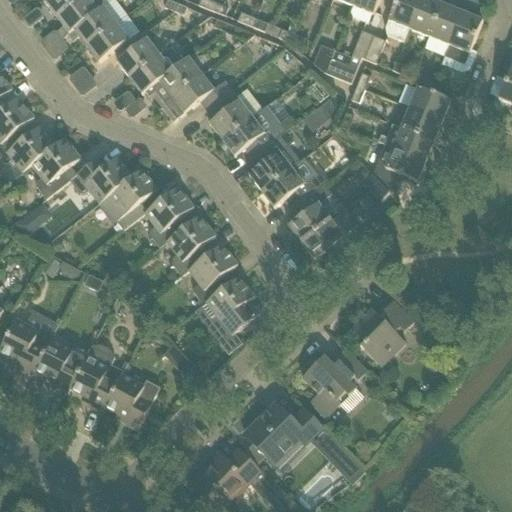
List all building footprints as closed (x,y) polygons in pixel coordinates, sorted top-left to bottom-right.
[(51,0),(45,5),(58,21),(85,0),(51,0)] [(102,0),(85,0),(58,21),(65,30),(59,34),(65,41),(70,38),(100,15),(99,13),(104,9),(102,0)] [(213,13),(216,5),(202,0),(200,8),(213,13)] [(358,0),(335,0),(334,2),(354,10),(355,10),(358,0)] [(375,18),(381,0),(358,0),(355,10),(354,10),(351,19),(369,26),(372,17),(375,18)] [(423,0),(399,0),(389,24),(387,32),(388,38),(405,45),(410,32),(411,33),(424,0),(423,0)] [(411,33),(430,41),(444,8),(424,0),(411,33)] [(458,0),(456,8),(478,15),(481,6),(463,0),(458,0)] [(176,14),(179,6),(169,2),(166,10),(176,14)] [(216,5),(213,13),(226,19),(230,10),(216,5)] [(179,6),(176,14),(186,18),(188,10),(179,6)] [(430,41),(450,49),(451,49),(464,17),(444,8),(430,41)] [(117,27),(104,11),(104,9),(99,13),(100,15),(70,38),(74,44),(80,40),(87,49),(100,40),(117,27)] [(239,24),(253,30),(256,22),(242,16),(239,24)] [(467,67),(471,57),(484,24),(464,17),(451,49),(450,49),(446,58),(467,67)] [(87,49),(100,66),(129,43),(139,36),(126,19),(117,27),(100,40),(87,49)] [(225,34),(228,26),(218,22),(215,30),(225,34)] [(253,30),(274,38),(277,30),(256,22),(253,30)] [(228,26),(225,34),(249,43),(256,38),(228,26)] [(274,38),(293,46),(296,38),(277,30),(274,38)] [(366,61),(376,38),(364,33),(352,61),(337,55),(328,77),(352,86),(363,60),(366,61)] [(296,38),(293,46),(306,51),(309,43),(296,38)] [(376,38),(366,61),(378,66),(387,42),(376,38)] [(148,42),(118,64),(131,82),(161,59),(148,42)] [(328,77),(337,55),(323,49),(315,67),(327,76),(328,77)] [(162,61),(161,59),(131,82),(143,98),(147,96),(174,75),(185,65),(179,57),(170,56),(162,61)] [(163,109),(203,78),(190,62),(185,66),(185,65),(174,75),(147,96),(152,103),(156,100),(163,109)] [(410,71),(397,65),(394,73),(408,78),(410,71)] [(82,98),(98,87),(84,68),(68,79),(82,98)] [(511,71),(500,102),(511,107),(511,71)] [(0,102),(13,93),(0,75),(0,102)] [(363,76),(358,90),(366,93),(371,80),(363,76)] [(420,84),(434,90),(437,82),(423,77),(420,84)] [(209,115),(234,96),(226,86),(223,88),(215,94),(203,78),(163,109),(175,125),(201,105),(209,115)] [(434,90),(447,96),(451,88),(437,82),(434,90)] [(366,93),(358,90),(352,103),(361,106),(366,93)] [(419,91),(411,112),(443,125),(451,104),(419,91)] [(125,120),(144,113),(136,93),(118,99),(125,120)] [(234,96),(209,115),(215,123),(210,127),(223,144),(254,121),(253,120),(263,113),(248,93),(238,100),(234,96)] [(0,146),(1,148),(18,135),(35,121),(19,101),(2,114),(0,111),(0,146)] [(279,125),(289,119),(278,102),(268,108),(279,125)] [(330,103),(322,109),(328,117),(332,117),(338,113),(330,103)] [(245,153),(253,162),(287,135),(267,110),(263,113),(253,120),(254,121),(223,144),(236,160),(245,153)] [(411,112),(403,132),(435,145),(443,125),(411,112)] [(350,133),(355,119),(347,116),(342,129),(350,133)] [(380,145),(395,151),(395,152),(427,165),(435,145),(403,132),(394,128),(388,140),(382,138),(380,145)] [(56,149),(41,130),(24,143),(18,135),(1,148),(0,148),(0,161),(3,166),(11,167),(14,164),(24,178),(33,170),(56,149)] [(287,135),(253,162),(259,171),(250,178),(263,195),(302,165),(301,164),(290,149),(296,145),(288,135),(287,136),(287,135)] [(38,185),(37,189),(47,201),(71,183),(70,182),(65,175),(81,162),(66,142),(56,149),(33,170),(42,182),(38,185)] [(427,165),(395,152),(387,172),(378,168),(375,178),(374,178),(390,195),(392,198),(401,178),(419,185),(427,165)] [(91,193),(102,206),(102,207),(113,199),(133,180),(118,161),(101,174),(94,165),(78,177),(70,182),(71,183),(81,197),(85,197),(91,193)] [(285,204),(292,214),(325,188),(326,188),(329,185),(323,178),(318,178),(317,177),(306,162),(301,164),(302,165),(263,195),(276,211),(285,204)] [(118,224),(123,230),(125,233),(147,217),(146,216),(148,214),(142,206),(158,193),(143,173),(133,180),(113,199),(102,207),(102,206),(99,208),(114,228),(118,224)] [(390,195),(374,178),(365,187),(382,204),(390,195)] [(342,216),(341,215),(330,200),(333,198),(326,188),(325,188),(292,214),(299,222),(289,229),(303,247),(342,216)] [(146,216),(147,217),(155,226),(157,230),(151,234),(151,237),(162,251),(169,245),(184,233),(184,232),(178,224),(195,211),(179,191),(148,214),(146,216)] [(331,261),(362,237),(356,228),(358,227),(347,212),(341,215),(342,216),(303,247),(315,263),(328,253),(332,259),(330,260),(331,261)] [(26,239),(32,234),(33,225),(28,219),(17,227),(26,239)] [(169,245),(176,255),(179,258),(173,263),(173,266),(183,279),(191,274),(206,261),(200,253),(217,239),(201,219),(184,232),(184,233),(169,245)] [(10,242),(3,236),(0,239),(0,241),(6,246),(10,242)] [(66,251),(62,241),(53,244),(57,255),(66,251)] [(191,274),(198,283),(201,287),(196,291),(194,293),(205,308),(228,290),(222,281),(239,268),(223,248),(206,261),(191,274)] [(54,281),(60,271),(63,267),(62,266),(53,260),(44,275),(54,281)] [(172,286),(178,281),(173,274),(167,279),(172,286)] [(104,285),(90,278),(85,288),(99,295),(104,285)] [(195,316),(220,349),(223,352),(226,356),(242,344),(236,337),(249,327),(239,313),(256,300),(240,280),(228,290),(205,308),(195,316)] [(418,328),(394,304),(384,314),(388,318),(383,323),(373,313),(352,334),(365,347),(362,351),(378,367),(394,352),(398,356),(407,347),(399,339),(404,335),(408,338),(418,328)] [(0,354),(15,362),(12,368),(34,378),(36,374),(52,342),(60,328),(33,315),(26,328),(16,323),(0,354)] [(48,385),(55,389),(69,396),(71,392),(88,360),(89,357),(76,349),(74,353),(52,342),(36,374),(50,381),(48,385)] [(71,392),(85,399),(82,403),(104,415),(106,410),(123,378),(125,375),(112,368),(116,360),(115,360),(113,356),(110,352),(105,349),(103,349),(99,348),(96,349),(93,348),(89,357),(88,360),(71,392)] [(186,379),(195,369),(174,348),(164,358),(186,379)] [(325,360),(303,381),(318,397),(311,404),(328,421),(342,407),(339,404),(346,397),(349,400),(357,392),(351,386),(356,381),(359,385),(369,375),(346,352),(336,362),(339,365),(335,370),(325,360)] [(139,433),(141,428),(161,391),(148,384),(145,390),(123,378),(106,410),(120,417),(118,422),(139,433)] [(277,407),(245,438),(274,467),(300,442),(306,448),(323,431),(304,412),(292,423),(277,407)] [(237,511),(246,504),(239,498),(262,476),(239,453),(228,464),(224,460),(193,490),(214,511),(237,511)]
